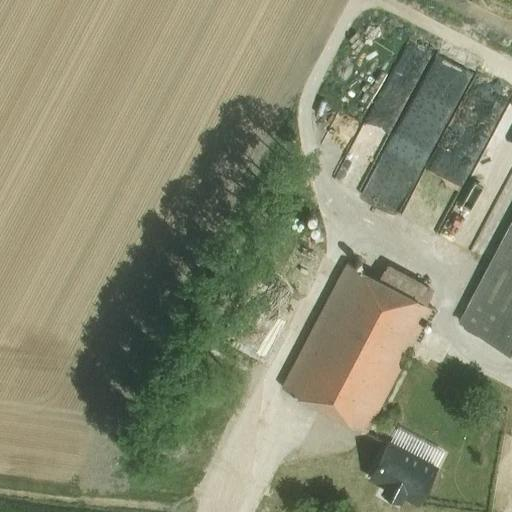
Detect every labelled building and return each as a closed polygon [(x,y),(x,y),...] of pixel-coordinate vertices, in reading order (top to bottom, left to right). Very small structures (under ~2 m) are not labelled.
[(431,48),(363,195),(406,215),(455,109),(488,124),(501,95),(470,81),(476,68),(431,48)] [(385,110),(393,115),(423,60),(405,50),(365,122),(375,128),(385,110)] [(511,229),(463,322),(511,347),(511,229)] [(349,263),(284,388),(371,433),(435,308),(349,263)] [(192,341),(200,345),(208,329),(200,325),(192,341)] [(441,467),(390,441),(371,479),(387,487),(382,496),(401,506),(406,497),(422,505),(441,467)]
